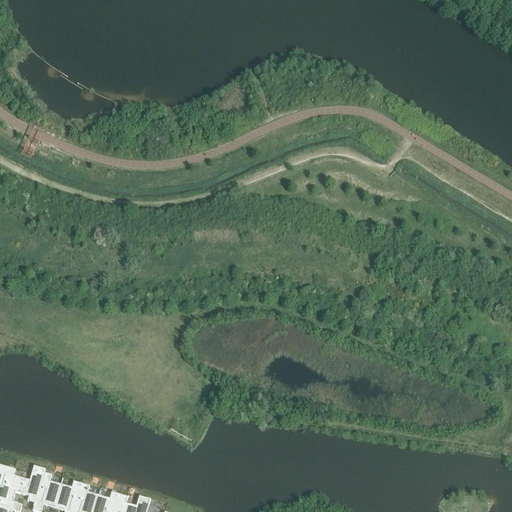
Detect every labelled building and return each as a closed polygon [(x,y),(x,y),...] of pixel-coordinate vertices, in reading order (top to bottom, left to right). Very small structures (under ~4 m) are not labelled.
[(0,499),(13,503),(16,493),(17,489),(10,487),(13,476),(14,477),(16,470),(0,465),(0,475),(1,476),(0,480),(0,499)] [(13,476),(10,487),(17,489),(16,493),(29,497),(27,502),(34,504),(33,508),(34,508),(44,474),(45,470),(34,467),(30,481),(14,477),(13,476)] [(34,508),(33,511),(41,511),(43,506),(54,510),(61,486),(50,483),(52,476),(44,474),(34,508)] [(61,486),(54,510),(62,511),(73,511),(82,485),(73,482),(72,489),(61,486)] [(82,485),(73,511),(94,511),(99,497),(88,493),(90,487),(82,485)] [(99,497),(94,511),(114,511),(120,496),(111,493),(110,500),(99,497)] [(120,496),(114,511),(135,511),(137,508),(136,507),(126,504),(128,498),(120,496)] [(137,508),(135,511),(147,511),(151,501),(139,497),(136,507),(137,508)] [(0,511),(11,511),(12,511),(20,511),(22,506),(18,505),(18,504),(13,503),(0,499),(0,511)]
